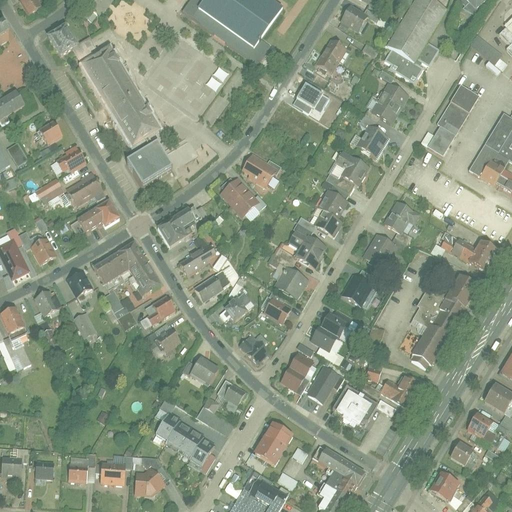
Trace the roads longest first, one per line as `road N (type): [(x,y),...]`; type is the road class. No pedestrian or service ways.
road 1 (residential): [(258,386),(295,341),(445,91),(447,75)]
road 2 (residential): [(141,226),(236,157),(336,0)]
road 3 (residential): [(25,37),(141,226)]
road 4 (tertiary): [(511,295),(394,483)]
road 5 (residential): [(141,226),(209,335),(258,386)]
road 6 (residential): [(0,303),(141,226)]
road 7 (residential): [(271,398),(394,483)]
road 8 (residential): [(202,511),(271,398)]
